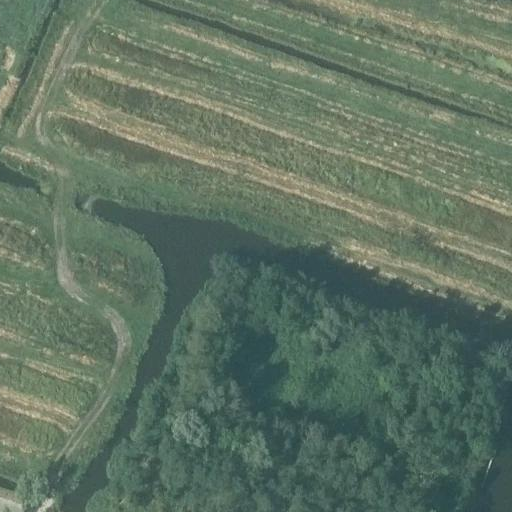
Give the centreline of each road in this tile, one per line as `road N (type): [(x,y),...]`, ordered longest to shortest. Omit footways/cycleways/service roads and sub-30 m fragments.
road 1 (track): [(42,511),(57,464),(110,394),(118,366),(116,330),(73,294),(55,262),(64,175),(38,126),(100,0)]
road 2 (track): [(393,0),(511,32)]
